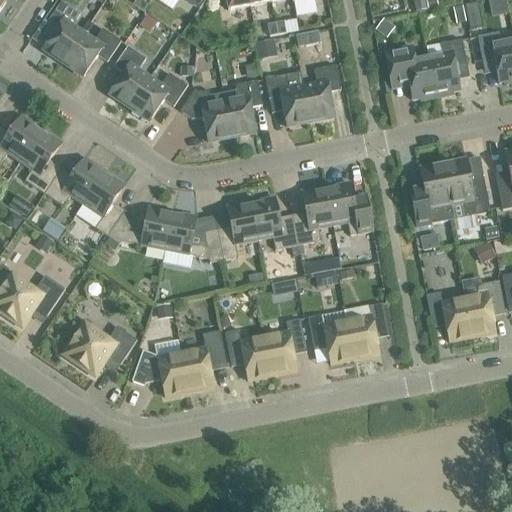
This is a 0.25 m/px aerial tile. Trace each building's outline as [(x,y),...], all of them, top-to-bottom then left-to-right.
[(182,0),(199,11),(206,0),(182,0)] [(225,0),(227,12),(249,8),(247,0),(225,0)] [(62,65),(82,36),(71,29),(80,16),(61,3),(47,24),(57,31),(43,52),(62,65)] [(82,36),(62,65),(82,79),(97,58),(107,65),(121,44),(102,31),(93,44),(82,36)] [(511,84),(511,42),(500,44),(498,35),(477,39),(482,63),(493,61),(498,85),(506,84),(506,86),(511,84)] [(466,67),(461,42),(439,46),(440,47),(426,49),(428,59),(436,100),(452,97),(451,94),(459,93),(454,69),(466,67)] [(129,110),(149,81),(137,73),(146,61),(127,48),(113,69),(123,76),(109,97),(129,110)] [(436,100),(428,59),(414,61),(412,50),(388,54),(393,81),(407,78),(412,102),(419,101),(420,103),(436,100)] [(303,90),(310,124),(333,120),(328,95),(340,92),(335,68),(313,72),(316,87),(303,90)] [(310,124),(303,90),(300,75),(265,81),(270,106),(281,104),(286,129),(310,124)] [(149,81),(129,110),(149,123),(163,102),(173,109),(187,88),(168,76),(160,88),(149,81)] [(222,94),(231,140),(255,135),(250,110),(262,108),(257,83),(235,87),(236,91),(222,94)] [(208,144),(231,140),(222,94),(209,96),(208,93),(198,95),(194,92),(180,114),(191,122),(203,119),(208,144)] [(0,136),(0,166),(7,156),(19,165),(40,133),(31,127),(32,125),(21,118),(6,141),(0,136)] [(40,133),(19,165),(31,173),(24,183),(43,196),(58,175),(46,167),(61,145),(50,137),(49,139),(40,133)] [(511,152),(505,154),(510,184),(497,186),(502,212),(511,210),(511,152)] [(58,175),(43,196),(63,209),(70,199),(82,207),(103,175),(94,169),(95,168),(85,160),(69,183),(58,175)] [(465,162),(442,166),(450,208),(462,206),(465,220),(490,215),(485,189),(471,191),(465,162)] [(453,222),(450,208),(442,166),(419,171),(422,187),(408,189),(416,231),(430,228),(429,226),(453,222)] [(103,175),(82,207),(102,220),(95,231),(106,239),(121,218),(109,210),(124,187),(113,180),(112,181),(103,175)] [(353,211),(348,184),(335,187),(336,189),(325,191),(332,228),(347,225),(349,238),(372,233),(367,209),(353,211)] [(306,220),(292,223),(297,248),(320,244),(318,231),(332,228),(325,191),(314,193),(314,191),(301,194),(306,220)] [(261,203),(250,205),(258,243),(272,240),(275,252),(297,248),(292,223),(279,226),(273,199),(261,202),(261,203)] [(213,219),(222,263),(237,260),(235,247),(258,243),(250,205),(240,207),(239,206),(226,208),(228,216),(213,219)] [(164,253),(172,215),(161,213),(161,211),(148,209),(143,237),(128,234),(133,226),(121,218),(106,239),(119,247),(120,244),(164,253)] [(172,215),(164,253),(208,262),(209,265),(222,263),(213,219),(195,222),(195,218),(183,216),(182,217),(172,215)] [(44,278),(35,291),(11,275),(0,290),(0,315),(22,330),(35,311),(47,319),(65,292),(44,278)] [(511,276),(501,278),(507,308),(511,307),(511,276)] [(486,295),(464,300),(472,340),(494,336),(490,314),(492,311),(503,309),(498,283),(484,286),(486,295)] [(472,340),(464,300),(441,304),(439,295),(426,297),(431,323),(441,321),(445,323),(449,345),(472,340)] [(346,322),(354,363),(378,358),(374,336),(376,333),(387,331),(382,305),(368,308),(370,318),(346,322)] [(354,363),(346,322),(323,327),(321,317),(307,320),(312,346),(323,344),(326,346),(330,367),(354,363)] [(264,338),(271,379),(295,374),(291,353),(293,350),(304,347),(299,322),(285,324),(287,334),(264,338)] [(116,329),(108,340),(84,324),(61,357),(95,379),(108,360),(119,368),(136,342),(116,329)] [(204,350),(181,355),(189,395),(213,390),(208,369),(210,366),(225,363),(219,333),(202,337),(204,350)] [(238,334),(224,336),(229,362),(240,360),(243,362),(247,383),(271,379),(264,338),(240,343),(238,334)] [(189,395),(181,355),(155,360),(155,357),(142,353),(131,384),(144,389),(148,378),(157,376),(160,378),(165,400),(189,395)]
